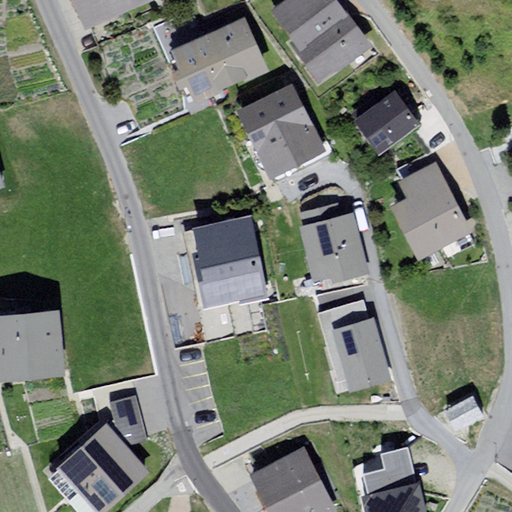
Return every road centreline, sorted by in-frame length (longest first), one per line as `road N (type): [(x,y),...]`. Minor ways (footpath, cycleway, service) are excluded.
road 1 (residential): [(45,0),(138,237),(178,431),(222,511)]
road 2 (residential): [(511,355),(503,245),(464,143),(365,0)]
road 3 (residential): [(456,511),(501,430),(511,388)]
